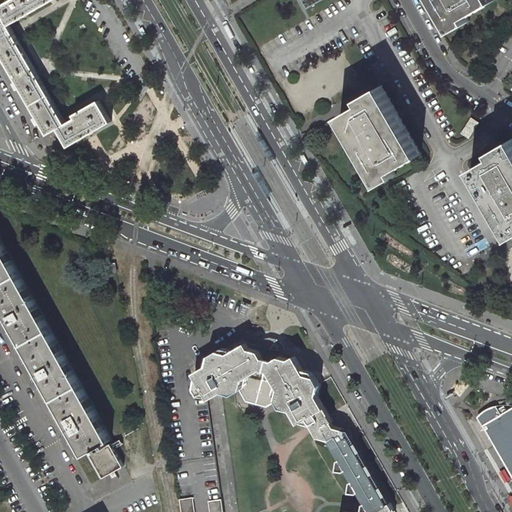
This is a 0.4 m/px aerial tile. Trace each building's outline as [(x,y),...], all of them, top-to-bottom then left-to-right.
[(10,0),(0,6),(0,7),(5,17),(10,25),(52,0),(10,0)] [(436,0),(454,30),(470,21),(467,16),(494,0),(436,0)] [(10,25),(5,17),(0,19),(0,53),(2,52),(11,69),(30,58),(10,25)] [(51,93),(30,58),(11,69),(18,81),(15,82),(19,88),(22,87),(32,104),(51,93)] [(362,102),(340,115),(380,184),(397,175),(394,170),(422,154),(382,85),(360,98),(362,102)] [(68,123),(51,93),(32,104),(38,116),(36,117),(39,124),(42,122),(49,134),(59,128),(68,123)] [(112,121),(100,100),(76,114),(78,117),(68,123),(59,128),(69,146),(112,121)] [(472,118),(462,133),(469,137),(479,122),(472,118)] [(493,156),(471,168),(511,237),(511,236),(511,138),(490,151),(493,156)] [(0,299),(5,309),(12,322),(36,364),(43,377),(67,419),(74,432),(86,454),(90,451),(108,442),(112,439),(0,238),(0,299)] [(108,264),(109,274),(117,272),(116,262),(108,264)] [(0,311),(0,318),(5,327),(12,322),(5,309),(0,311)] [(247,340),(229,352),(219,350),(208,357),(206,365),(222,393),(233,394),(241,389),(248,401),(267,407),(279,402),(284,409),(291,411),(293,410),(301,424),(303,423),(303,424),(311,426),(312,426),(319,439),(328,441),(331,442),(332,444),(344,436),(346,430),(338,428),(335,424),(336,423),(332,416),(321,396),(324,387),(319,377),(309,374),(297,353),(289,351),(286,344),(279,338),(272,337),(263,339),(259,343),(247,340)] [(43,377),(36,364),(28,369),(35,382),(43,377)] [(197,378),(205,392),(198,396),(199,397),(209,398),(210,400),(222,393),(206,365),(194,372),(197,378)] [(194,388),(198,395),(198,396),(205,392),(197,378),(194,388)] [(250,511),(236,402),(235,394),(233,394),(223,396),(238,511),(250,511)] [(209,501),(221,500),(207,398),(194,399),(209,501)] [(479,416),(511,473),(511,419),(507,411),(501,415),(495,407),(490,409),(489,413),(484,412),(479,416)] [(59,424),(66,437),(74,432),(67,419),(59,424)] [(387,511),(394,508),(390,502),(388,503),(353,442),(354,441),(355,441),(352,435),(348,437),(346,436),(345,437),(344,436),(332,444),(331,442),(328,441),(327,446),(335,449),(341,460),(338,462),(336,472),(344,473),(347,471),(353,481),(350,482),(348,493),(357,495),(360,493),(365,503),(362,504),(362,507),(362,511),(359,511),(349,511),(344,511),(343,511),(387,511)] [(390,502),(355,441),(354,441),(353,442),(388,503),(390,502)] [(108,442),(90,451),(104,477),(124,466),(112,443),(109,444),(108,442)] [(180,499),(181,511),(194,511),(193,497),(180,499)] [(223,511),(221,500),(209,501),(210,511),(223,511)]
